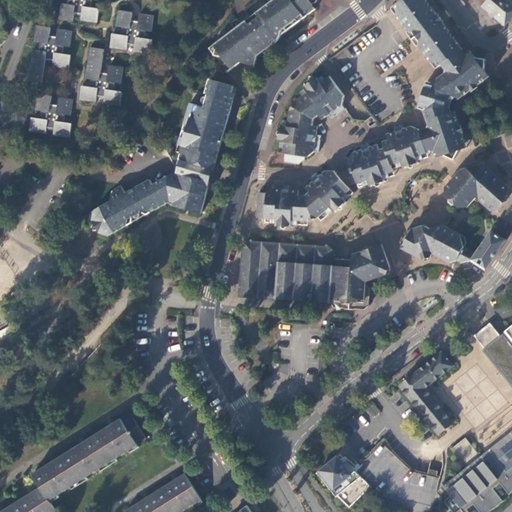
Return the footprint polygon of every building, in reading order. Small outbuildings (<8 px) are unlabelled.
[(98,1),(98,0),(68,0),(68,4),(62,4),(59,19),(72,21),(74,13),(82,14),(81,20),(96,23),(98,9),(91,8),(92,0),(98,1)] [(260,0),(214,35),(211,47),(209,49),(210,50),(209,55),(215,56),(227,73),(240,63),(254,67),(257,58),(262,54),(267,54),(272,52),(270,47),(275,43),(279,40),(281,36),(315,10),(318,0),(317,0),(260,0)] [(441,66),(460,51),(462,50),(453,38),(450,39),(446,34),(449,32),(431,8),(428,9),(424,4),(426,2),(425,0),(402,0),(393,6),(396,10),(396,16),(407,31),(413,32),(419,41),(418,46),(429,62),(435,63),(438,68),(441,66)] [(511,3),(511,2),(508,0),(484,0),(478,7),(487,14),(501,27),(511,15),(511,3)] [(151,32),(153,17),(141,15),(139,22),(131,22),(132,13),(119,11),(116,27),(122,28),(121,35),(113,35),(111,48),(126,50),(128,45),(135,46),(134,51),(150,53),(152,40),(144,39),(145,31),(151,32)] [(69,48),(72,32),(58,30),(57,38),(49,37),(50,29),(37,27),(34,42),(40,43),(39,52),(33,51),(29,81),(42,83),(46,59),(53,60),(52,67),(68,69),(70,56),(62,55),(63,46),(69,48)] [(407,31),(418,46),(419,41),(413,32),(407,31)] [(121,83),(123,68),(110,67),(108,74),(100,73),(103,51),(90,48),(86,79),(92,80),(91,88),(82,87),(80,100),(96,102),(97,97),(105,98),(104,103),(120,105),(121,92),(113,92),(115,83),(121,83)] [(486,59),(482,59),(474,58),(470,51),(464,55),(445,70),(445,74),(432,83),(427,82),(419,108),(422,109),(428,125),(426,130),(434,151),(436,158),(444,155),(454,160),(459,151),(467,148),(462,133),(459,134),(457,128),(460,127),(455,112),(451,113),(449,107),(450,101),(455,96),(457,100),(470,91),(468,88),(474,84),(475,87),(489,77),(483,71),(486,59)] [(445,70),(464,55),(460,51),(441,66),(445,70)] [(344,97),(329,76),(320,83),(316,78),(303,87),(307,93),(296,100),(290,111),(286,127),(281,126),(278,141),(284,142),(282,153),(286,154),(284,162),(298,164),(305,159),(305,157),(308,157),(315,151),(318,152),(320,137),(317,135),(318,128),(312,126),(313,120),(319,116),(322,120),(329,115),(332,119),(345,109),(344,97)] [(186,162),(217,171),(218,165),(215,164),(225,132),(227,133),(228,129),(225,128),(237,88),(197,78),(196,82),(194,82),(193,85),(195,86),(174,159),(186,162)] [(477,88),(475,87),(474,84),(468,88),(470,91),(471,92),(477,88)] [(70,115),(72,101),(59,99),(58,106),(50,105),(51,97),(38,95),(35,110),(41,111),(40,119),(32,118),(30,131),(46,134),(47,128),(55,129),(54,135),(69,137),(71,124),(63,123),(65,115),(70,115)] [(419,132),(419,131),(411,126),(403,129),(401,125),(394,127),(395,131),(387,135),(389,139),(383,142),(383,144),(385,148),(380,149),(379,145),(370,149),(368,143),(361,146),(362,150),(353,153),(350,160),(354,172),(356,183),(357,185),(368,181),(369,185),(369,187),(385,181),(385,180),(383,176),(394,172),(394,170),(393,166),(401,163),(403,167),(404,168),(418,163),(417,158),(415,153),(425,149),(419,132)] [(427,153),(434,151),(426,130),(419,132),(425,149),(427,153)] [(427,153),(425,149),(415,153),(417,158),(427,153)] [(182,175),(213,184),(215,185),(219,171),(217,171),(186,162),(185,165),(183,165),(181,166),(180,167),(180,169),(180,170),(181,172),(183,173),(182,175)] [(508,186),(504,183),(487,168),(480,170),(475,176),(465,168),(460,170),(446,189),(445,196),(450,200),(454,204),(459,208),(467,208),(475,198),(491,211),(498,210),(506,200),(508,186)] [(348,187),(339,175),(336,172),(326,171),(319,177),(316,173),(310,179),(312,182),(303,190),(291,189),(291,185),(283,184),(283,188),(275,188),(267,194),(260,193),(258,219),(266,220),(278,221),(277,225),(277,228),(282,228),(283,229),(284,230),(286,230),(287,229),(294,229),(294,226),(294,222),(309,223),(320,219),(331,208),(333,211),(335,212),(346,202),(345,201),(342,198),(351,189),(348,187)] [(356,183),(354,172),(339,175),(348,187),(356,183)] [(114,195),(110,198),(112,201),(94,211),(91,221),(99,234),(109,237),(167,204),(173,206),(173,207),(201,215),(208,190),(211,191),(213,184),(182,175),(174,173),(171,179),(167,178),(165,186),(155,192),(152,186),(149,181),(125,195),(121,187),(113,192),(114,195)] [(167,178),(152,186),(155,192),(165,186),(167,178)] [(368,181),(357,185),(358,189),(369,185),(368,181)] [(354,193),(351,189),(342,198),(345,201),(354,193)] [(331,208),(320,219),(322,222),(333,211),(331,208)] [(477,253),(465,247),(467,243),(465,237),(450,230),(446,227),(443,225),(431,229),(424,225),(412,229),(412,230),(401,250),(422,262),(432,258),(433,256),(450,263),(457,261),(462,264),(472,261),(477,253)] [(401,250),(412,230),(406,232),(400,242),(401,250)] [(487,270),(507,241),(492,232),(477,253),(472,261),(487,270)] [(238,297),(331,303),(333,259),(333,257),(335,255),(327,246),(326,246),(253,242),(251,240),(241,249),(242,250),(238,297)] [(365,245),(362,251),(379,245),(374,242),(365,245)] [(333,259),(331,303),(334,308),(344,308),(344,310),(355,310),(355,309),(365,310),(370,306),(370,299),(371,298),(371,296),(371,288),(367,283),(367,281),(388,274),(391,268),(385,251),(382,252),(379,245),(362,251),(353,255),(353,259),(333,259)] [(62,297),(58,292),(32,308),(36,313),(62,297)] [(64,308),(60,303),(27,323),(30,329),(64,308)] [(73,314),(69,309),(33,332),(36,337),(73,314)] [(78,323),(75,317),(53,331),(56,336),(78,323)] [(490,324),(475,336),(484,348),(483,349),(511,386),(511,325),(499,336),(490,324)] [(53,338),(50,333),(38,340),(41,346),(53,338)] [(111,353),(102,343),(72,375),(82,384),(111,353)] [(453,424),(443,412),(425,388),(432,383),(453,366),(442,352),(399,386),(438,434),(453,424)] [(425,388),(443,412),(446,410),(430,389),(434,385),(432,383),(425,388)] [(130,413),(120,419),(137,445),(147,439),(130,413)] [(120,419),(32,474),(40,487),(0,511),(56,511),(51,503),(59,498),(57,495),(70,487),(72,489),(87,480),(86,477),(99,469),(101,471),(117,461),(116,459),(128,451),(130,453),(139,447),(137,445),(120,419)] [(511,431),(483,454),(437,491),(441,496),(447,491),(493,454),(507,472),(511,467),(511,431)] [(450,447),(459,461),(474,452),(465,438),(450,447)] [(511,467),(507,472),(493,454),(447,491),(451,496),(445,501),(453,511),(468,511),(467,509),(473,504),(479,511),(488,511),(491,511),(503,501),(493,489),(500,483),(509,495),(510,494),(511,490),(511,467)] [(347,468),(338,456),(320,471),(329,483),(327,485),(336,497),(338,496),(350,508),(370,486),(350,466),(347,468)] [(182,511),(193,506),(194,508),(203,502),(185,474),(125,511),(126,511),(182,511)]
